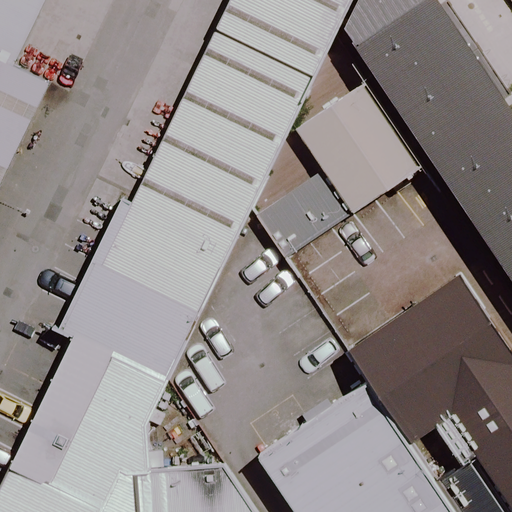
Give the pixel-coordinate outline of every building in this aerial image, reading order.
[(0,0),(0,165),(78,0),(0,0)] [(212,0),(0,423),(0,511),(229,511),(208,459),(113,450),(339,0),(212,0)] [(359,0),(350,20),(511,266),(511,86),(455,0),(359,0)] [(392,192),(339,104),(271,144),(323,233),(392,192)] [(511,511),(511,367),(448,276),(348,345),(465,511),(511,511)] [(456,511),(364,379),(261,451),(303,511),(456,511)]
